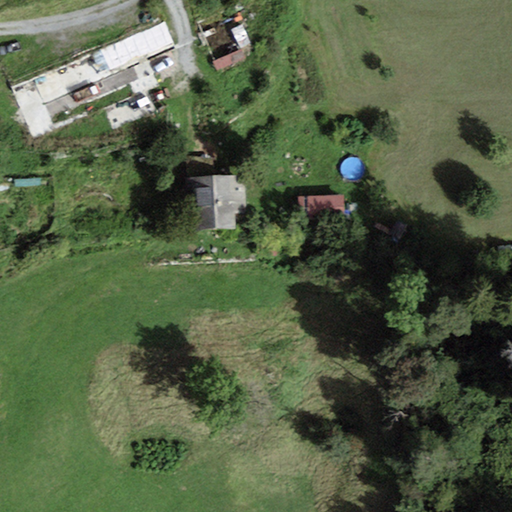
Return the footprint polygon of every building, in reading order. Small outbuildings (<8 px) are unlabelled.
[(236,63),(258,59),(250,11),(228,14),(236,63)] [(63,60),(9,83),(33,140),(165,85),(153,57),(178,47),(166,18),(127,34),(121,21),(58,47),(63,60)] [(247,176),(187,177),(188,213),(198,213),(198,230),(248,229),(247,176)] [(345,195),(300,197),(301,220),(346,217),(345,195)] [(258,238),(257,255),(277,256),(278,239),(258,238)]
